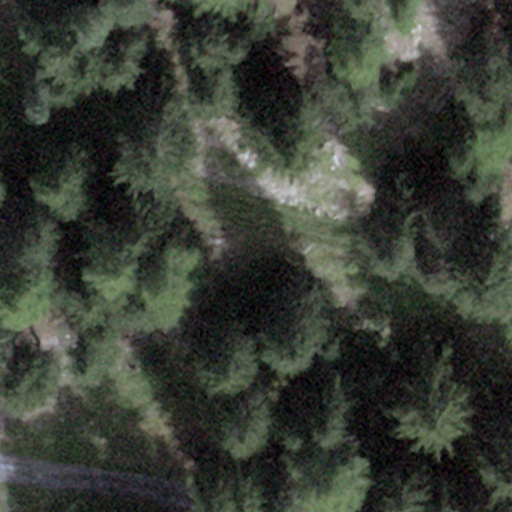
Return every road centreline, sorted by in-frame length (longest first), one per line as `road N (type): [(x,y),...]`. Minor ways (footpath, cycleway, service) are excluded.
road 1 (track): [(511,278),(228,202),(0,94)]
road 2 (track): [(236,511),(0,451)]
